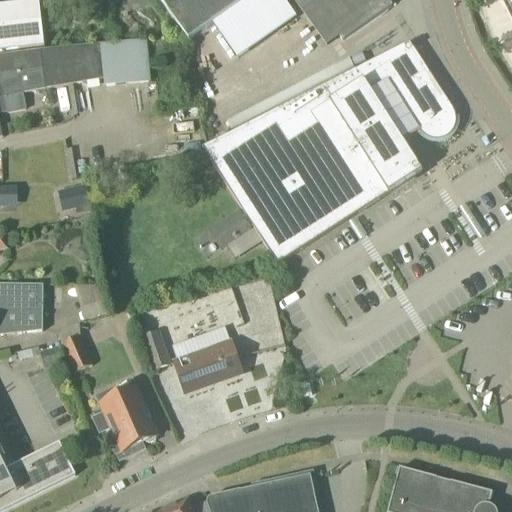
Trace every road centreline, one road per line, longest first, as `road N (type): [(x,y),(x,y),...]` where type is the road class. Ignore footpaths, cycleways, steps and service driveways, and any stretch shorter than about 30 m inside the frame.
road 1 (tertiary): [(105,511),(196,465),(325,425),(390,424),(511,449)]
road 2 (tertiary): [(511,134),(457,48),(443,0)]
